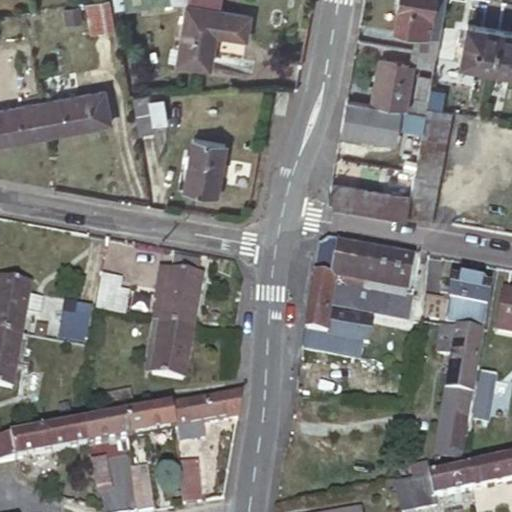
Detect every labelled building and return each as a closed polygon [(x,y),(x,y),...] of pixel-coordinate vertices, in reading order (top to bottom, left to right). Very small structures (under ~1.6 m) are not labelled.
[(437,38),(443,0),(395,0),(390,28),(416,33),(437,38)] [(85,4),(89,34),(114,31),(110,1),(85,4)] [(188,2),(178,56),(208,62),(215,28),(244,34),(247,13),(188,2)] [(464,22),(457,61),(488,67),(495,28),(464,22)] [(511,31),(495,28),(488,67),(511,71),(511,31)] [(416,33),(412,49),(434,54),(437,38),(416,33)] [(412,49),(410,64),(412,64),(410,69),(419,70),(430,72),(434,54),(412,49)] [(399,108),(423,112),(424,106),(430,72),(419,70),(412,104),(404,102),(410,69),(412,64),(410,64),(378,57),(369,103),(399,108)] [(46,133),(101,123),(99,109),(108,108),(104,86),(40,98),(46,133)] [(136,101),(141,133),(169,130),(165,97),(136,101)] [(0,141),(46,133),(40,98),(0,104),(0,141)] [(369,103),(344,98),(338,131),(388,140),(390,126),(395,127),(399,108),(369,103)] [(414,159),(412,170),(407,196),(403,217),(426,221),(447,110),(424,106),(423,112),(419,131),(414,159)] [(110,121),(108,108),(99,109),(101,123),(110,121)] [(419,131),(423,112),(399,108),(395,127),(419,131)] [(194,132),(183,186),(215,192),(225,138),(194,132)] [(401,168),(412,170),(414,159),(404,157),(401,168)] [(407,196),(329,181),(326,194),(332,204),(403,217),(407,196)] [(411,294),(417,261),(338,246),(339,240),(327,238),(319,246),(300,351),(358,362),(361,344),(366,345),(370,325),(328,317),(331,306),(355,310),(361,285),(411,294)] [(338,246),(417,261),(418,255),(361,244),(339,240),(338,246)] [(154,320),(159,321),(170,267),(165,266),(154,320)] [(159,321),(192,326),(202,273),(170,267),(159,321)] [(102,274),(96,307),(113,310),(119,277),(102,274)] [(0,276),(0,331),(20,335),(24,312),(39,315),(42,300),(27,297),(29,283),(0,276)] [(479,337),(488,288),(451,281),(443,323),(459,327),(457,333),(479,337)] [(511,293),(503,291),(495,332),(511,335),(511,293)] [(440,305),(425,302),(420,327),(435,329),(440,305)] [(72,314),(67,339),(84,342),(88,317),(72,314)] [(154,320),(151,319),(141,371),(149,372),(159,321),(154,320)] [(149,372),(182,379),(192,326),(159,321),(149,372)] [(0,331),(0,385),(10,387),(20,335),(0,331)] [(465,417),(479,337),(457,333),(454,332),(440,412),(465,417)] [(491,393),(477,391),(472,418),(493,421),(501,376),(480,373),(480,374),(494,377),(491,393)] [(494,377),(480,374),(477,391),(491,393),(494,377)] [(95,395),(98,413),(130,407),(127,389),(95,395)] [(239,391),(222,395),(169,405),(173,429),(176,429),(178,441),(205,436),(203,424),(235,418),(239,391)] [(121,414),(125,439),(173,429),(169,405),(121,414)] [(461,440),(465,417),(440,412),(436,435),(461,440)] [(78,422),(83,447),(125,439),(121,414),(95,419),(78,422)] [(73,423),(0,436),(0,462),(83,447),(78,422),(73,423)] [(511,456),(488,461),(492,485),(511,480),(511,456)] [(100,457),(87,460),(92,487),(106,484),(100,457)] [(195,457),(176,460),(179,502),(199,500),(195,457)] [(471,488),(492,485),(488,461),(467,466),(471,488)] [(471,488),(467,466),(464,466),(392,481),(398,511),(399,511),(434,505),(433,496),(471,488)] [(130,493),(133,511),(142,511),(152,510),(144,469),(129,472),(130,493)]
